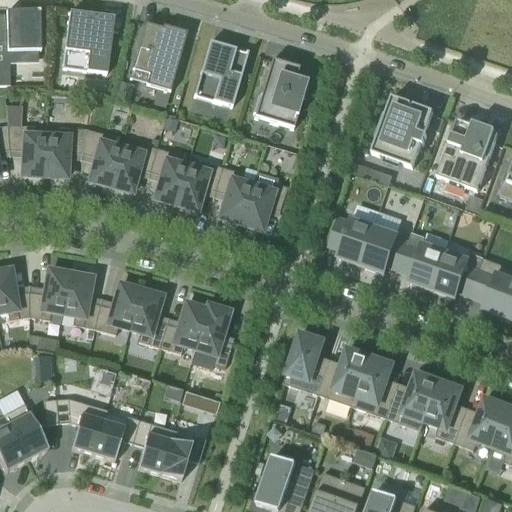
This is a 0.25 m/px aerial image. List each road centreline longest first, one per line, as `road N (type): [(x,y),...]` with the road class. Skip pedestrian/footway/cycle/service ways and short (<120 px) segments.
road 1 (residential): [(511,372),(164,253),(71,230),(0,229)]
road 2 (residential): [(176,0),(511,106)]
